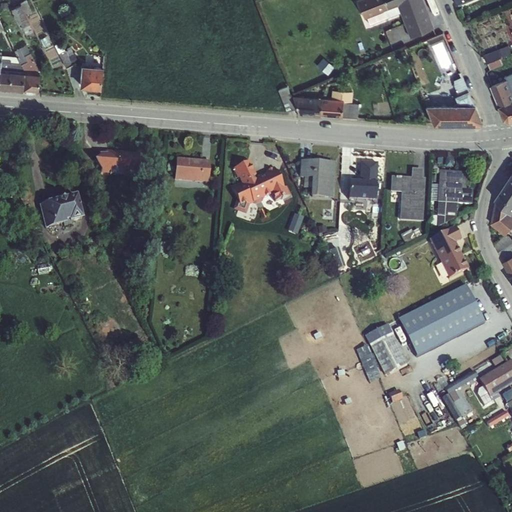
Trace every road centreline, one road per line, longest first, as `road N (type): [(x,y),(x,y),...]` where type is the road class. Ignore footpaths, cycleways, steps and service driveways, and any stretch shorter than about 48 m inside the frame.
road 1 (secondary): [(507,139),(0,105)]
road 2 (unclassified): [(511,288),(482,220),(509,160),(507,139)]
road 3 (tertiary): [(507,139),(446,0)]
